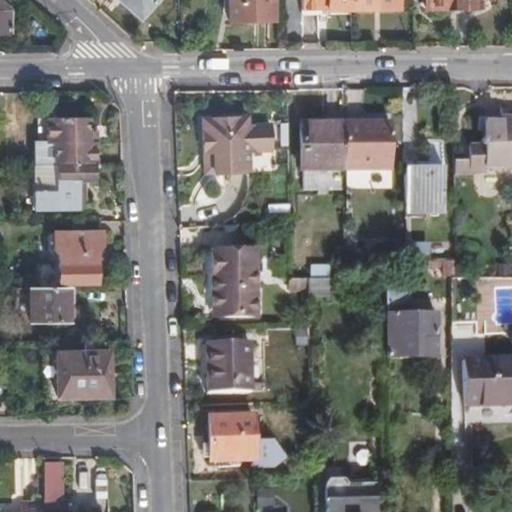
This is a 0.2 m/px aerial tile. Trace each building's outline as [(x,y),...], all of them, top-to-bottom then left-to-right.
[(113,0),(133,18),(149,0),(113,0)] [(265,22),(264,0),(220,0),(221,22),(265,22)] [(289,0),(290,13),(341,13),(340,0),(289,0)] [(340,0),(341,13),(390,13),(389,0),(340,0)] [(413,0),(413,9),(470,9),(470,0),(413,0)] [(261,154),(260,124),(240,125),(240,118),(227,118),(193,118),(193,156),(194,156),(194,176),(242,176),(242,154),(261,154)] [(465,160),(448,160),(448,170),(466,170),(511,169),(511,118),(502,119),(502,126),(476,127),(476,142),(465,142),(465,160)] [(90,164),(92,164),(91,133),(85,133),(84,119),(40,120),(40,165),(90,164)] [(502,126),(502,119),(485,119),(476,119),(476,127),(502,126)] [(363,124),(334,124),(334,127),(335,169),(384,169),(384,124),(363,124)] [(335,169),(334,127),(314,127),(293,127),(293,172),(335,172),(335,169)] [(90,164),(40,165),(31,165),(32,210),(74,209),(74,182),(79,182),(90,182),(90,164)] [(419,169),(394,169),(394,219),(434,219),(434,169),(419,169)] [(58,282),(89,282),(89,265),(82,266),(82,257),(88,256),(95,250),(95,236),(49,236),(49,250),(58,256),(58,282)] [(247,253),(229,253),(224,257),(202,257),(202,300),(207,300),(207,320),(247,320),(247,253)] [(302,277),(319,277),(319,269),(302,269),(302,277)] [(298,291),(298,281),(281,281),(280,281),(280,292),(298,291)] [(335,281),(298,281),(298,291),(298,302),(339,301),(339,281),(335,281)] [(393,281),(378,281),(378,318),(394,318),(393,281)] [(63,326),(62,290),(26,291),(26,327),(63,326)] [(451,310),(467,310),(467,300),(446,300),(446,310),(451,310)] [(467,322),(467,310),(451,310),(450,322),(467,322)] [(378,318),(378,360),(402,360),(411,360),(411,338),(428,338),(428,318),(394,318),(378,318)] [(91,353),(91,342),(79,343),(79,353),(52,354),(53,396),(81,396),(106,395),(105,353),(91,353)] [(197,396),(242,394),(240,345),(196,346),(197,396)] [(81,401),(81,396),(53,396),(52,354),(42,354),(42,402),(81,401)] [(486,407),(511,406),(511,361),(446,362),(447,407),(472,407),(472,409),(486,409),(486,407)] [(245,419),(199,420),(200,443),(193,444),(194,459),(202,459),(202,463),(246,462),(245,419)] [(56,462),(35,463),(36,500),(57,500),(56,462)] [(367,511),(367,491),(315,491),(314,511),(367,511)] [(36,500),(36,502),(36,511),(57,510),(57,500),(36,500)] [(35,511),(36,511),(36,502),(15,502),(14,511),(35,511)]
